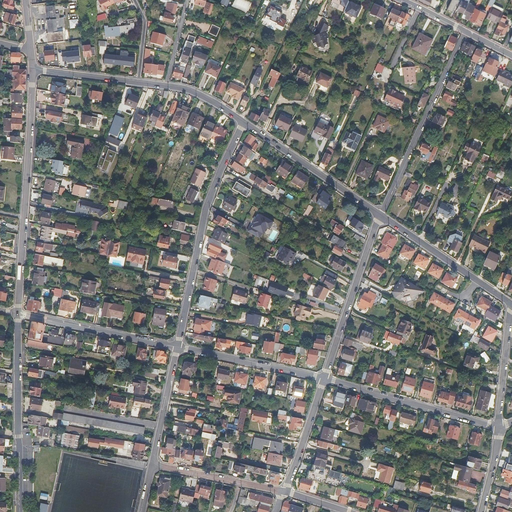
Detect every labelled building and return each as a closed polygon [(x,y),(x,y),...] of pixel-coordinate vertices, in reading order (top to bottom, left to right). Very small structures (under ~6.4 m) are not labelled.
[(13,1),(10,0),(4,0),(2,6),(13,10),(14,7),(15,5),(12,4),(13,1)] [(112,0),(99,0),(103,10),(108,8),(107,6),(110,5),(114,3),(112,0)] [(171,4),(172,1),(169,0),(160,0),(160,1),(165,2),(167,3),(166,7),(165,11),(169,12),(171,4)] [(247,0),(234,0),(232,5),(247,12),(252,2),(247,0)] [(455,0),(451,0),(447,10),(449,11),(452,12),(456,4),(454,3),(455,0)] [(469,0),(461,0),(456,10),(460,12),(464,13),(468,3),(469,0)] [(210,3),(206,2),(203,12),(210,14),(213,5),(210,3)] [(355,5),(348,2),(346,7),(343,13),(357,19),(362,8),(355,5)] [(377,4),(375,2),(370,13),(381,18),(385,9),(379,6),(380,5),(377,4)] [(468,3),(464,13),(461,18),(463,19),(465,20),(466,19),(469,21),(469,19),(474,9),(475,7),(468,3)] [(55,5),(45,6),(47,20),(49,33),(47,33),(48,43),(64,41),(63,32),(64,31),(63,18),(60,19),(59,13),(55,14),(55,5)] [(270,6),(265,16),(270,19),(269,20),(277,23),(276,25),(283,28),(286,21),(279,18),(282,13),(279,12),(277,11),(274,10),(275,9),(270,6)] [(492,7),(490,10),(487,17),(492,20),(497,22),(502,12),(492,7)] [(478,10),(474,9),(469,19),(475,22),(480,24),(486,12),(479,8),(478,10)] [(396,11),(392,9),(388,16),(392,18),(390,24),(395,26),(397,22),(401,13),(396,11)] [(18,14),(7,10),(3,21),(14,25),(16,20),(18,14)] [(170,14),(164,12),(162,20),(172,23),(173,17),(170,16),(170,14)] [(401,12),(401,13),(397,22),(408,27),(412,18),(408,16),(409,16),(405,14),(401,12)] [(507,17),(503,14),(494,34),(496,35),(499,36),(501,32),(504,34),(508,25),(506,24),(508,19),(506,19),(507,17)] [(70,19),(70,28),(78,28),(78,19),(70,19)] [(130,25),(119,26),(120,35),(126,34),(127,38),(132,37),(131,34),(133,34),(133,31),(135,31),(135,25),(134,19),(127,19),(128,24),(130,24),(130,25)] [(322,22),(316,35),(311,37),(313,44),(316,43),(318,48),(320,47),(323,48),(325,48),(326,45),(328,44),(326,39),(329,38),(326,31),(329,25),(326,24),(322,22)] [(217,37),(220,28),(212,24),(209,33),(217,37)] [(106,26),(104,26),(105,34),(108,34),(108,36),(114,36),(120,35),(119,26),(106,28),(106,26)] [(166,35),(154,32),(151,43),(163,46),(166,35)] [(426,36),(420,33),(411,48),(426,56),(430,49),(428,48),(432,40),(426,36)] [(195,37),(188,35),(185,45),(192,47),(195,37)] [(199,36),(197,42),(204,45),(211,48),(214,43),(199,36)] [(453,38),(450,36),(444,47),(452,51),(457,39),(453,38)] [(470,44),(464,42),(461,50),(471,55),(475,47),(470,44)] [(90,45),(82,46),(83,56),(86,55),(86,57),(89,56),(91,56),(91,55),(95,55),(94,47),(90,47),(90,45)] [(192,47),(185,45),(180,62),(187,64),(192,47)] [(100,53),(105,53),(104,63),(111,64),(119,65),(120,56),(109,55),(109,53),(105,53),(106,46),(100,46),(100,53)] [(143,67),(145,67),(144,72),(151,73),(150,74),(154,75),(157,75),(157,74),(163,75),(165,66),(158,65),(158,66),(150,64),(151,58),(150,58),(151,49),(146,48),(143,67)] [(479,50),(476,49),(471,60),(476,63),(482,52),(479,50)] [(55,60),(54,50),(44,51),(45,61),(50,60),(55,60)] [(80,61),(78,50),(62,52),(63,61),(67,60),(67,62),(73,62),(80,61)] [(121,51),(120,56),(119,65),(125,66),(132,66),(132,64),(134,64),(135,56),(131,56),(131,58),(128,57),(128,51),(121,51)] [(208,56),(195,52),(192,61),(204,64),(208,56)] [(20,54),(12,54),(12,62),(20,62),(20,58),(20,54)] [(487,63),(486,63),(483,70),(495,76),(495,74),(498,69),(497,68),(499,63),(494,61),(489,59),(487,63)] [(178,68),(175,67),(172,77),(177,78),(182,79),(187,64),(180,62),(178,68)] [(221,68),(211,64),(209,63),(205,73),(211,75),(216,78),(221,68)] [(384,67),(378,64),(375,71),(381,74),(384,67)] [(19,66),(13,66),(13,70),(8,70),(8,79),(11,79),(25,80),(25,75),(25,70),(19,70),(19,66)] [(299,77),(301,78),(300,80),(307,83),(312,72),(300,66),(296,76),(299,77)] [(409,67),(404,67),(402,68),(403,75),(404,75),(404,84),(415,83),(415,67),(409,67)] [(263,71),(257,68),(250,83),(255,86),(263,71)] [(495,74),(499,76),(496,81),(505,85),(505,86),(510,88),(511,84),(511,75),(506,73),(498,69),(495,74)] [(280,74),(271,70),(269,75),(273,77),(271,82),(269,86),(273,89),(280,74)] [(319,77),(317,76),(316,79),(318,80),(317,82),(316,83),(327,88),(332,78),(321,73),(319,77)] [(11,82),(16,82),(15,89),(11,89),(11,94),(16,94),(22,94),(25,94),(25,87),(25,80),(11,79),(11,82)] [(226,84),(219,81),(215,91),(219,92),(222,94),(226,84)] [(455,84),(450,82),(449,85),(447,88),(454,91),(457,85),(459,86),(460,83),(457,81),(455,84)] [(54,92),(64,94),(66,84),(53,82),(52,87),(54,87),(53,92),(54,92)] [(231,97),(234,98),(236,99),(238,100),(239,98),(240,98),(244,89),(231,83),(226,92),(233,95),(231,97)] [(426,87),(421,99),(418,106),(424,108),(429,97),(427,96),(428,92),(430,89),(426,87)] [(400,108),(405,98),(405,97),(396,93),(397,92),(393,90),(390,89),(384,101),(400,108)] [(92,91),(91,99),(101,100),(102,92),(93,91),(92,91)] [(443,96),(444,97),(443,98),(442,100),(449,103),(453,95),(446,91),(443,96)] [(64,98),(64,94),(54,92),(53,96),(53,100),(52,105),(62,107),(64,98)] [(126,104),(135,108),(139,98),(130,94),(126,104)] [(249,99),(244,96),(240,104),(243,105),(245,107),(249,99)] [(173,101),(169,112),(172,113),(177,102),(173,101)] [(178,104),(168,126),(177,130),(178,127),(182,129),(191,110),(178,104)] [(17,107),(13,107),(13,118),(22,118),(22,114),(23,109),(17,109),(17,107)] [(264,109),(261,114),(259,119),(262,121),(266,122),(270,113),(264,109)] [(62,113),(48,110),(46,119),(60,121),(61,116),(62,113)] [(149,119),(156,122),(159,115),(160,114),(153,111),(149,119)] [(137,128),(142,130),(148,116),(138,112),(134,122),(138,124),(137,128)] [(192,112),(187,123),(194,126),(198,128),(203,117),(192,112)] [(256,115),(252,113),(249,118),(253,120),(257,122),(259,119),(261,114),(257,112),(256,115)] [(120,116),(115,114),(111,126),(116,127),(120,116)] [(435,117),(433,120),(431,125),(439,129),(441,125),(442,126),(445,118),(437,114),(435,117)] [(82,118),(81,124),(96,127),(96,124),(98,118),(83,115),(82,118)] [(163,122),(165,118),(159,115),(156,122),(155,125),(157,125),(161,127),(162,125),(163,122)] [(283,130),(284,129),(288,131),(293,121),(280,115),(275,125),(279,127),(279,128),(281,129),(283,130)] [(390,121),(378,116),(374,125),(381,129),(380,131),(382,132),(384,133),(385,132),(388,134),(391,127),(388,126),(390,121)] [(319,118),(319,119),(313,132),(321,135),(329,139),(333,128),(326,125),(327,123),(328,122),(319,118)] [(13,119),(6,119),(6,132),(12,132),(12,129),(22,130),(22,125),(22,120),(13,120),(13,119)] [(199,134),(209,139),(210,138),(215,126),(205,121),(199,134)] [(307,131),(294,125),(290,136),(296,139),(303,142),(307,131)] [(224,129),(222,130),(215,126),(210,138),(220,142),(222,141),(226,132),(225,129),(224,129)] [(347,147),(349,148),(351,149),(353,150),(355,151),(362,136),(354,132),(353,135),(347,132),(342,142),(348,145),(347,147)] [(252,142),(255,138),(249,134),(243,142),(249,147),(254,151),(257,145),(252,142)] [(121,141),(110,137),(108,142),(119,146),(121,141)] [(71,157),(80,159),(84,141),(69,138),(67,143),(72,144),(73,146),(71,157)] [(336,145),(330,142),(321,163),(324,164),(328,166),(331,159),(327,157),(330,151),(332,152),(336,145)] [(464,148),(469,150),(467,154),(468,154),(466,159),(469,161),(473,163),(476,157),(477,158),(482,147),(472,142),(471,144),(467,142),(464,148)] [(422,153),(425,155),(424,157),(425,158),(425,159),(428,160),(428,162),(431,163),(438,148),(435,147),(432,153),(429,151),(430,148),(423,144),(420,151),(423,152),(422,153)] [(109,147),(104,145),(97,165),(102,167),(101,168),(106,170),(110,162),(112,163),(116,153),(110,150),(109,152),(107,151),(109,147)] [(2,146),(1,151),(4,151),(3,159),(12,160),(14,147),(2,146)] [(172,152),(169,158),(171,158),(168,165),(172,166),(175,158),(177,155),(180,147),(176,146),(173,152),(172,152)] [(252,152),(244,147),(239,153),(247,158),(252,152)] [(235,160),(242,164),(247,158),(239,153),(238,152),(236,156),(237,157),(235,160)] [(486,162),(489,156),(484,153),(481,159),(486,162)] [(63,162),(52,160),(51,165),(52,165),(51,171),(56,172),(55,174),(61,175),(62,175),(67,176),(68,166),(62,165),(63,162)] [(231,166),(242,173),(245,169),(233,161),(231,164),(232,165),(231,166)] [(373,166),(362,161),(356,174),(362,176),(367,179),(373,166)] [(286,165),(282,162),(276,171),(286,178),(293,168),(287,164),(286,165)] [(392,172),(380,167),(374,180),(376,181),(378,182),(380,177),(388,181),(392,172)] [(196,168),(190,182),(199,186),(205,173),(196,168)] [(499,170),(497,174),(495,178),(502,181),(506,173),(499,170)] [(291,181),(302,188),(309,177),(298,171),(291,181)] [(264,188),(267,184),(262,180),(252,174),(249,178),(264,188)] [(268,183),(270,180),(271,178),(266,175),(262,180),(267,184),(268,183)] [(46,179),(44,191),(52,193),(55,181),(46,179)] [(252,187),(239,179),(237,182),(235,186),(236,188),(242,192),(242,194),(248,193),(250,190),(252,187)] [(412,181),(409,187),(407,191),(406,191),(402,198),(405,200),(408,201),(411,194),(414,195),(418,186),(415,184),(414,186),(413,185),(415,181),(413,180),(412,181)] [(87,184),(75,181),(74,185),(73,185),(71,194),(85,197),(87,187),(86,187),(87,184)] [(237,182),(236,182),(232,189),(247,197),(251,190),(250,190),(248,193),(242,194),(242,192),(236,188),(235,186),(237,182)] [(267,184),(264,188),(272,193),(275,187),(271,184),(270,185),(267,184)] [(511,195),(511,193),(497,187),(490,200),(493,202),(496,203),(498,200),(501,201),(502,198),(509,202),(511,195)] [(190,196),(188,200),(192,202),(197,191),(191,188),(188,195),(190,196)] [(320,194),(316,192),(311,199),(325,208),(330,201),(327,200),(330,196),(322,190),(320,194)] [(52,197),(43,195),(42,203),(46,204),(46,205),(50,206),(52,197)] [(229,197),(223,208),(230,212),(237,201),(229,197)] [(166,200),(154,198),(154,199),(155,199),(155,201),(159,202),(158,204),(172,207),(173,203),(169,202),(169,201),(166,200)] [(431,204),(418,198),(415,207),(416,207),(415,209),(418,211),(421,212),(422,210),(427,213),(431,204)] [(128,202),(115,199),(114,204),(109,203),(108,206),(113,207),(126,210),(128,202)] [(143,199),(142,206),(149,207),(151,200),(143,199)] [(82,200),(80,208),(85,209),(87,209),(87,208),(90,209),(90,212),(98,214),(100,218),(109,212),(104,205),(82,200)] [(442,202),(437,212),(436,215),(438,216),(439,213),(444,215),(443,216),(446,217),(448,218),(455,216),(455,214),(454,210),(452,209),(452,208),(447,206),(447,205),(442,202)] [(52,215),(42,213),(40,222),(50,224),(52,215)] [(223,227),(227,220),(220,216),(219,215),(217,219),(215,219),(214,221),(223,227)] [(100,221),(92,220),(90,229),(98,230),(100,221)] [(182,231),(183,232),(185,223),(174,220),(172,229),(182,231)] [(344,227),(333,220),(330,225),(336,228),(333,232),(339,235),(344,227)] [(54,228),(61,229),(67,231),(76,233),(80,233),(81,230),(75,229),(75,227),(62,224),(62,225),(62,224),(56,223),(54,228)] [(43,226),(40,238),(50,240),(52,230),(55,231),(54,231),(66,234),(67,231),(61,229),(54,228),(43,226)] [(227,234),(217,229),(212,239),(222,244),(227,234)] [(188,233),(183,232),(182,231),(180,242),(186,244),(187,241),(188,242),(189,236),(187,236),(188,233)] [(351,231),(349,234),(358,240),(360,237),(351,231)] [(386,259),(392,249),(390,248),(395,238),(387,233),(381,243),(383,244),(377,254),(386,259)] [(336,245),(343,249),(344,250),(347,243),(332,234),(329,241),(336,245)] [(453,243),(450,249),(454,251),(457,253),(462,243),(460,242),(463,237),(456,234),(451,236),(448,241),(453,243)] [(490,243),(474,235),(469,246),(469,247),(472,248),(473,246),(477,248),(476,249),(482,252),(486,253),(490,243)] [(170,238),(160,236),(158,246),(168,248),(170,238)] [(107,256),(111,240),(102,238),(99,254),(107,256)] [(119,242),(111,240),(107,256),(110,256),(116,257),(119,242)] [(52,248),(53,245),(49,244),(43,243),(43,244),(38,243),(36,251),(42,252),(43,247),(52,248)] [(222,248),(210,243),(208,247),(210,247),(207,254),(216,257),(215,259),(218,260),(223,262),(227,251),(221,249),(222,248)] [(343,249),(336,245),(332,251),(339,256),(343,249)] [(405,245),(400,254),(401,254),(399,258),(405,261),(407,257),(410,259),(415,251),(405,245)] [(146,250),(129,247),(127,258),(132,259),(132,262),(138,263),(139,261),(144,262),(146,250)] [(277,258),(287,264),(289,260),(290,260),(292,258),(293,258),(296,253),(285,247),(280,255),(279,254),(277,258)] [(178,254),(162,251),(161,254),(165,255),(163,265),(175,267),(178,254)] [(500,257),(489,252),(483,264),(489,267),(495,270),(500,257)] [(57,258),(50,257),(35,254),(34,264),(41,265),(42,262),(44,262),(44,263),(50,264),(51,262),(56,263),(56,265),(61,266),(63,259),(57,258)] [(428,260),(418,255),(414,263),(424,269),(428,260)] [(330,265),(341,271),(346,263),(335,257),(333,261),(332,261),(331,261),(329,264),(330,265)] [(215,259),(212,258),(208,269),(221,274),(225,263),(224,263),(223,262),(218,260),(215,259)] [(375,264),(368,277),(377,282),(384,269),(375,264)] [(443,270),(432,264),(428,272),(438,278),(443,270)] [(511,269),(511,267),(510,267),(502,283),(505,284),(508,286),(511,277),(509,276),(511,269)] [(326,270),(320,281),(329,285),(327,287),(331,289),(338,276),(326,270)] [(35,271),(33,284),(42,285),(43,281),(44,276),(44,272),(43,272),(36,271),(35,271)] [(303,277),(311,280),(313,276),(305,272),(303,277)] [(457,279),(446,273),(442,282),(452,288),(457,279)] [(217,281),(206,277),(204,282),(206,282),(203,290),(213,293),(217,281)] [(170,280),(161,278),(161,280),(160,287),(168,288),(170,280)] [(401,279),(397,287),(400,288),(399,290),(396,289),(394,293),(396,298),(400,301),(402,297),(410,295),(411,296),(419,293),(420,290),(401,279)] [(83,280),(81,292),(94,294),(96,282),(83,280)] [(289,287),(272,281),(268,292),(285,297),(289,287)] [(320,285),(314,297),(324,301),(326,297),(325,297),(326,294),(327,294),(330,290),(320,285)] [(365,293),(364,294),(375,300),(379,292),(370,287),(367,294),(365,293)] [(61,296),(62,289),(54,288),(53,295),(61,296)] [(167,291),(156,289),(154,297),(165,299),(167,291)] [(242,293),(242,291),(235,289),(232,299),(246,304),(248,295),(242,293)] [(258,301),(257,305),(267,309),(271,296),(261,293),(260,297),(259,301),(258,301)] [(450,313),(454,304),(434,293),(429,302),(450,313)] [(375,300),(364,294),(363,296),(363,295),(359,303),(360,303),(358,306),(366,310),(368,307),(371,301),(374,302),(376,300),(375,300)] [(211,301),(212,298),(200,295),(198,302),(197,302),(196,306),(197,306),(197,307),(209,310),(211,301)] [(29,299),(27,311),(36,313),(37,309),(39,309),(40,305),(46,306),(46,307),(48,308),(49,306),(50,307),(51,304),(44,302),(44,299),(39,298),(39,297),(33,296),(32,300),(29,299)] [(489,307),(492,303),(481,297),(476,306),(487,312),(485,315),(495,321),(500,312),(489,307)] [(76,302),(61,299),(59,310),(72,312),(73,308),(74,308),(76,302)] [(83,300),(81,311),(95,314),(95,312),(99,313),(101,304),(97,303),(83,300)] [(125,306),(105,302),(102,316),(111,317),(111,314),(114,314),(113,316),(114,316),(122,317),(123,313),(124,314),(124,312),(123,312),(125,306)] [(297,305),(294,315),(297,316),(301,317),(303,318),(305,314),(309,316),(311,309),(297,305)] [(155,308),(153,323),(164,325),(167,310),(155,308)] [(479,320),(458,309),(454,318),(474,329),(479,320)] [(133,322),(143,324),(145,314),(135,312),(133,322)] [(260,316),(248,313),(246,324),(258,327),(260,316)] [(194,329),(195,329),(194,334),(202,335),(202,331),(204,331),(204,329),(209,330),(211,321),(210,321),(201,319),(201,320),(196,319),(194,329)] [(399,331),(397,330),(396,334),(407,339),(412,329),(409,328),(411,323),(402,319),(400,324),(401,325),(399,331)] [(31,331),(43,333),(44,325),(32,322),(31,331)] [(362,331),(359,330),(356,339),(369,344),(372,335),(371,334),(373,329),(364,326),(362,331)] [(488,327),(483,337),(491,342),(497,331),(488,327)] [(41,341),(43,333),(31,331),(29,339),(41,341)] [(400,341),(402,337),(390,332),(387,340),(399,344),(400,341)] [(75,336),(66,334),(65,342),(71,344),(72,342),(74,342),(75,336)] [(422,351),(435,355),(437,349),(430,347),(433,337),(427,335),(422,351)] [(45,340),(45,343),(48,343),(58,346),(59,342),(56,341),(57,338),(50,336),(49,341),(45,340)] [(363,345),(345,338),(343,345),(346,347),(354,349),(361,351),(363,345)] [(224,346),(229,347),(231,340),(226,339),(225,340),(218,339),(216,347),(217,347),(217,348),(220,348),(221,347),(222,346),(224,347),(224,346)] [(323,349),(325,341),(317,339),(316,342),(315,342),(314,348),(323,349)] [(47,349),(48,343),(45,343),(29,340),(28,345),(47,349)] [(490,343),(483,340),(480,345),(487,349),(490,343)] [(252,350),(252,348),(249,348),(247,347),(248,343),(236,341),(235,347),(240,347),(239,352),(251,354),(252,350)] [(278,350),(280,344),(278,344),(274,343),(271,342),(271,343),(265,342),(263,352),(272,353),(272,351),(278,352),(278,350)] [(114,344),(112,355),(124,357),(126,346),(114,344)] [(108,347),(99,345),(98,354),(108,355),(110,347),(108,347)] [(342,358),(350,360),(354,349),(346,347),(345,349),(342,358)] [(139,348),(137,358),(145,359),(147,352),(145,351),(145,349),(139,348)] [(308,354),(306,363),(315,365),(318,351),(310,350),(310,349),(307,349),(306,354),(308,354)] [(157,351),(153,350),(152,358),(158,359),(157,362),(164,363),(166,354),(163,354),(164,352),(157,350),(157,351)] [(292,362),(294,362),(295,356),(283,354),(281,354),(280,358),(281,358),(281,362),(291,364),(292,362)] [(477,361),(479,362),(480,358),(467,354),(463,365),(474,369),(477,361)] [(42,355),(39,367),(51,369),(52,363),(53,358),(42,355)] [(85,360),(71,358),(68,372),(83,375),(84,367),(85,367),(85,366),(84,366),(85,360)] [(340,364),(337,374),(343,375),(347,363),(342,362),(342,364),(340,364)] [(182,375),(191,377),(192,371),(196,371),(197,365),(186,363),(184,364),(182,375)] [(369,374),(368,373),(366,380),(365,382),(377,385),(378,381),(381,382),(385,368),(381,367),(378,375),(369,373),(369,374)] [(38,372),(38,370),(30,368),(28,375),(37,377),(38,372)] [(230,372),(219,369),(217,378),(228,380),(230,372)] [(390,376),(392,370),(387,369),(383,384),(397,387),(400,376),(397,375),(396,377),(390,376)] [(247,375),(236,373),(234,382),(245,384),(247,375)] [(265,379),(255,377),(253,387),(263,389),(265,379)] [(402,391),(412,393),(415,379),(405,377),(402,391)] [(146,382),(133,379),(132,385),(136,386),(135,393),(144,395),(146,382)] [(179,389),(180,389),(179,392),(184,394),(186,395),(187,391),(189,392),(190,388),(189,388),(190,382),(181,380),(179,389)] [(287,384),(278,382),(276,390),(285,392),(287,384)] [(420,396),(430,398),(434,385),(424,382),(420,396)] [(41,389),(31,387),(29,395),(39,397),(41,389)] [(292,396),(287,395),(287,398),(301,401),(304,389),(294,387),(292,396)] [(92,390),(91,398),(88,398),(87,407),(93,408),(96,391),(92,390)] [(225,390),(224,396),(228,396),(227,401),(238,403),(240,393),(225,390)] [(481,391),(476,409),(486,412),(491,394),(481,391)] [(336,392),(332,404),(343,407),(346,395),(336,392)] [(449,395),(440,393),(438,401),(453,405),(456,394),(450,392),(449,395)] [(110,407),(113,408),(114,407),(116,407),(124,408),(126,398),(110,396),(108,405),(110,407)] [(346,404),(353,406),(355,398),(348,396),(346,404)] [(151,400),(134,397),(133,407),(139,409),(140,406),(149,408),(151,400)] [(471,401),(458,398),(456,405),(469,409),(471,401)] [(32,399),(31,409),(41,411),(43,400),(32,399)] [(369,401),(360,399),(358,407),(373,411),(375,404),(369,402),(369,401)] [(296,401),(296,405),(297,405),(296,408),(299,409),(299,411),(303,412),(305,403),(296,401)] [(390,420),(388,429),(392,431),(397,411),(389,409),(390,406),(385,405),(383,412),(389,414),(389,416),(390,416),(389,420),(390,420)] [(252,409),(250,419),(256,420),(261,421),(266,422),(268,412),(252,409)] [(189,412),(186,412),(185,419),(193,420),(194,415),(195,415),(196,413),(195,412),(195,411),(191,410),(191,411),(190,411),(189,412)] [(246,413),(240,412),(239,416),(236,430),(241,431),(246,413)] [(417,417),(402,413),(399,422),(414,426),(417,417)] [(28,424),(39,426),(41,416),(30,414),(28,424)] [(97,426),(99,419),(65,414),(64,420),(97,426)] [(301,418),(292,417),(292,422),(291,424),(290,424),(289,429),(295,431),(296,425),(300,426),(301,421),(301,418)] [(99,419),(97,426),(144,435),(145,428),(99,419)] [(350,419),(348,424),(350,425),(349,431),(360,434),(364,422),(361,422),(354,420),(350,419)] [(426,429),(432,430),(432,433),(436,434),(437,427),(438,427),(439,423),(434,422),(434,420),(429,419),(426,429)] [(226,428),(227,421),(220,420),(219,427),(221,427),(226,428)] [(202,433),(201,437),(207,439),(210,439),(211,434),(212,430),(209,429),(210,425),(204,424),(202,433)] [(456,441),(460,426),(450,424),(446,438),(456,441)] [(51,428),(39,426),(37,435),(48,437),(49,430),(50,430),(51,428)] [(198,437),(201,437),(202,433),(197,432),(198,431),(177,426),(175,432),(177,432),(198,437)] [(340,431),(324,427),(321,438),(332,441),(333,436),(338,437),(340,431)] [(225,434),(224,435),(232,436),(233,430),(226,428),(225,434)] [(79,434),(64,431),(61,447),(77,450),(79,434)] [(469,444),(478,446),(481,436),(472,433),(469,444)] [(4,446),(4,441),(7,441),(8,441),(8,439),(0,437),(0,455),(3,456),(3,451),(2,451),(2,449),(4,449),(4,446)] [(132,442),(102,437),(100,444),(118,447),(127,449),(130,450),(132,442)] [(270,447),(269,453),(278,455),(281,443),(254,437),(251,448),(263,451),(264,446),(270,447)] [(168,439),(166,448),(175,450),(176,441),(168,439)] [(222,448),(227,449),(228,443),(218,441),(214,457),(219,459),(220,455),(222,456),(223,453),(221,452),(222,448)] [(339,446),(319,441),(318,446),(326,449),(327,447),(328,447),(328,446),(333,447),(332,448),(338,450),(339,446)] [(142,461),(144,444),(135,443),(133,460),(142,461)] [(116,457),(126,459),(127,449),(118,447),(116,457)] [(174,456),(175,450),(166,448),(163,448),(162,454),(174,456)] [(194,452),(193,460),(198,461),(201,461),(203,452),(195,450),(194,452)] [(181,458),(190,460),(192,451),(188,451),(184,451),(183,454),(182,453),(181,458)] [(278,455),(269,453),(267,463),(279,466),(282,455),(278,455)] [(314,465),(326,468),(329,456),(318,453),(317,457),(316,457),(314,465)] [(3,456),(0,455),(0,471),(13,473),(13,469),(2,468),(3,456)] [(468,457),(466,467),(472,469),(479,471),(481,460),(468,457)] [(247,469),(248,466),(230,461),(228,469),(243,473),(244,469),(247,469)] [(379,464),(377,469),(382,470),(381,472),(379,481),(389,483),(394,468),(379,464)] [(455,464),(454,470),(459,472),(457,479),(459,480),(468,482),(472,469),(466,467),(455,464)] [(325,485),(331,470),(326,468),(314,465),(312,465),(311,468),(315,469),(313,474),(309,472),(306,479),(314,481),(325,485)] [(266,470),(248,466),(247,469),(246,475),(251,477),(253,471),(266,474),(266,470)] [(511,471),(504,469),(502,474),(511,477),(511,471)] [(270,474),(271,474),(270,479),(269,483),(277,485),(279,475),(273,474),(273,471),(271,471),(270,472),(270,474)] [(398,473),(393,488),(403,491),(405,483),(398,481),(400,474),(398,473)] [(302,478),(299,488),(310,491),(312,483),(314,484),(315,482),(314,481),(306,479),(302,478)] [(160,479),(157,495),(166,497),(170,481),(160,479)] [(423,480),(420,490),(429,493),(432,485),(427,483),(428,481),(423,480)] [(476,485),(468,482),(459,480),(458,486),(467,489),(467,488),(469,489),(469,491),(474,493),(476,485)] [(197,484),(195,492),(195,493),(205,495),(204,498),(208,499),(211,487),(197,484)] [(189,490),(182,489),(179,500),(193,503),(195,493),(195,492),(189,490)] [(511,491),(510,491),(510,492),(502,489),(500,496),(507,499),(508,496),(511,497),(511,491)] [(227,492),(217,490),(215,496),(216,496),(214,505),(223,507),(227,492)] [(360,494),(348,491),(348,492),(347,495),(358,499),(359,496),(360,494)] [(251,496),(250,499),(255,501),(260,502),(270,505),(271,505),(273,499),(249,493),(248,495),(251,496)] [(356,505),(365,508),(368,498),(364,497),(364,498),(359,496),(358,499),(356,505)] [(243,498),(239,497),(237,504),(252,508),(255,505),(255,501),(250,499),(243,498)] [(511,501),(499,497),(496,506),(498,506),(508,510),(508,509),(507,508),(508,504),(511,505),(511,501)] [(260,502),(257,511),(267,511),(270,505),(260,502)] [(289,511),(291,504),(288,504),(284,503),(283,502),(281,509),(281,510),(289,511)] [(39,511),(46,511),(48,505),(41,503),(39,511)] [(379,511),(395,511),(398,505),(391,503),(390,506),(393,507),(392,510),(379,506),(379,507),(378,511),(379,511)]
